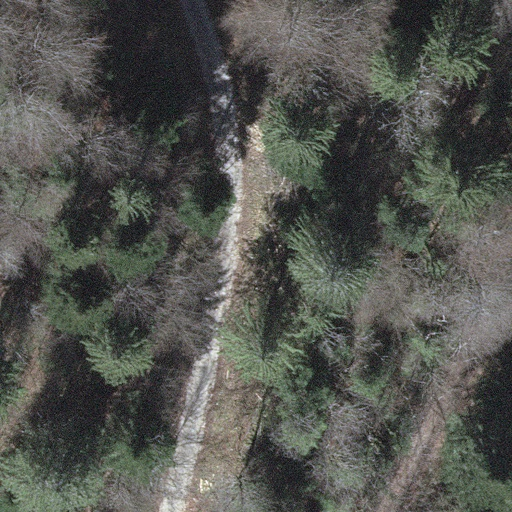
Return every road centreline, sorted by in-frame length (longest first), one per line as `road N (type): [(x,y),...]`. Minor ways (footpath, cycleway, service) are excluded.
road 1 (track): [(211,0),(249,122),(260,328),(198,511)]
road 2 (track): [(302,511),(476,257),(511,181)]
